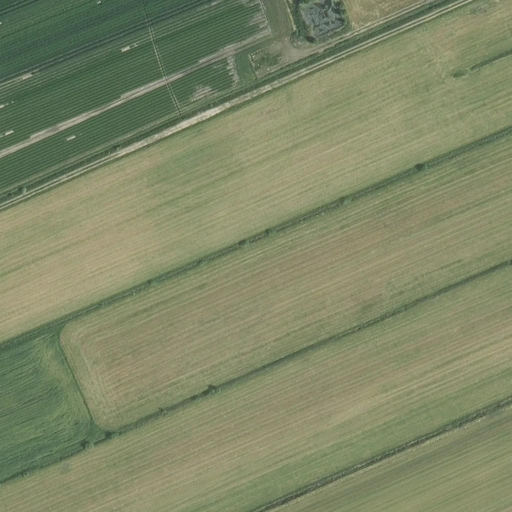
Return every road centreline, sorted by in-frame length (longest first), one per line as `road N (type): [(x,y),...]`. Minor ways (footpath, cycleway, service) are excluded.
road 1 (track): [(0,205),(466,0)]
road 2 (track): [(258,76),(429,0)]
